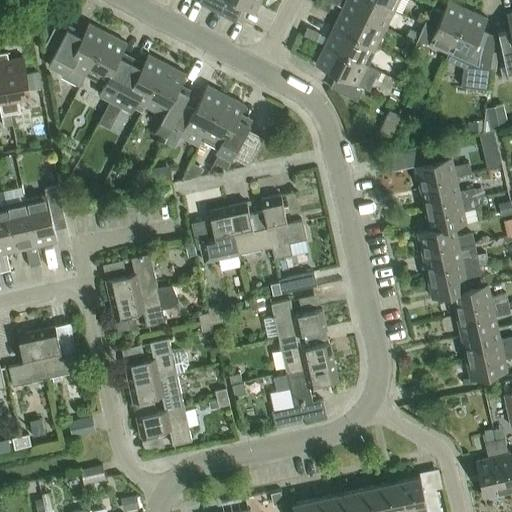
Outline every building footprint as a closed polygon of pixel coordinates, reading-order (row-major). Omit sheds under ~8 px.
[(199,0),(231,15),(237,3),(255,11),(260,0),(199,0)] [(332,2),(327,0),(321,0),(318,7),(327,11),(331,3),(332,2)] [(394,10),(373,0),(345,0),(342,7),(385,28),(394,10)] [(373,0),(394,10),(398,0),(373,0)] [(417,38),(428,43),(448,52),(467,9),(448,0),(442,12),(431,7),(417,38)] [(385,28),(342,7),(333,26),(376,46),(385,28)] [(493,45),(478,38),(487,18),(467,9),(448,52),(445,59),(463,67),(461,86),(487,89),(493,45)] [(420,11),(416,19),(423,22),(427,14),(420,11)] [(499,37),(508,74),(509,80),(511,79),(511,12),(506,13),(511,35),(499,37)] [(54,50),(46,64),(81,83),(86,74),(107,32),(88,22),(83,33),(67,25),(63,32),(54,50)] [(367,65),(376,46),(333,26),(324,44),(367,65)] [(303,34),(317,41),(320,33),(307,27),(303,34)] [(406,35),(415,39),(419,31),(409,27),(406,35)] [(107,32),(86,74),(104,84),(99,94),(110,100),(131,59),(121,53),(126,42),(107,32)] [(378,70),(367,65),(324,44),(315,63),(336,74),(330,87),(357,100),(363,87),(369,90),(378,70)] [(7,52),(0,53),(0,55),(11,113),(20,112),(17,97),(30,94),(29,90),(26,74),(23,57),(8,59),(7,52)] [(131,59),(110,100),(132,112),(134,108),(141,111),(145,105),(167,63),(148,53),(142,65),(131,59)] [(0,109),(1,115),(3,124),(11,122),(10,114),(11,113),(0,55),(0,109)] [(167,63),(145,105),(163,115),(155,131),(166,137),(172,125),(184,103),(182,102),(189,90),(180,85),(186,73),(167,63)] [(38,72),(26,74),(29,90),(41,88),(38,72)] [(184,103),(172,125),(183,131),(185,126),(204,136),(226,94),(207,84),(194,109),(184,103)] [(419,110),(424,98),(411,93),(406,104),(419,110)] [(204,136),(202,140),(221,151),(219,154),(231,159),(244,133),(251,118),(241,113),(245,104),(226,94),(204,136)] [(485,107),(482,129),(509,122),(504,102),(485,107)] [(472,123),(467,123),(468,133),(473,133),(482,132),(481,120),(472,121),(472,123)] [(502,163),(500,153),(485,157),(487,166),(502,163)] [(0,156),(0,168),(11,166),(8,155),(0,156)] [(451,157),(415,165),(420,187),(456,179),(455,176),(471,173),(469,162),(453,166),(451,157)] [(191,164),(182,180),(199,176),(202,170),(191,164)] [(170,167),(149,169),(150,184),(171,182),(170,167)] [(456,179),(420,187),(424,208),(476,197),(474,187),(459,191),(456,179)] [(45,189),(46,195),(55,231),(66,228),(57,186),(45,189)] [(289,242),(306,238),(302,219),(287,223),(280,194),(261,198),(267,227),(268,227),(272,246),(271,246),(274,258),(292,254),(289,242)] [(46,195),(25,199),(36,245),(57,241),(55,231),(46,195)] [(476,197),(424,208),(429,229),(454,224),(454,226),(466,223),(463,211),(479,207),(476,197)] [(16,250),(26,248),(30,265),(40,262),(36,245),(25,199),(5,204),(16,250)] [(511,206),(511,200),(499,203),(502,215),(511,212),(511,206)] [(247,202),(228,206),(238,253),(271,246),(272,246),(268,227),(267,227),(253,230),(247,202)] [(16,250),(5,204),(0,205),(0,270),(10,269),(6,252),(16,250)] [(204,261),(238,253),(228,206),(209,210),(215,238),(199,242),(204,261)] [(429,229),(417,232),(422,254),(458,246),(459,247),(474,244),(472,233),(456,236),(454,226),(454,224),(429,229)] [(193,243),(185,245),(188,256),(196,254),(193,243)] [(458,246),(422,254),(427,275),(463,267),(479,264),(477,254),(461,258),(459,247),(458,246)] [(106,279),(110,298),(157,287),(150,253),(131,257),(134,273),(106,279)] [(463,267),(427,275),(432,298),(451,293),(468,290),(468,288),(465,277),(481,274),(479,264),(463,267)] [(270,283),(272,294),(316,284),(313,271),(278,279),(279,281),(270,283)] [(165,322),(162,308),(171,306),(176,301),(172,284),(157,287),(110,298),(114,317),(143,310),(146,326),(165,322)] [(468,290),(451,293),(456,315),(508,303),(506,293),(490,296),(487,284),(468,288),(468,290)] [(249,299),(251,309),(263,305),(261,296),(249,299)] [(270,303),(274,317),(263,319),(267,337),(277,334),(278,337),(297,333),(297,334),(326,328),(322,308),(293,314),(290,299),(270,303)] [(508,303),(456,315),(461,336),(497,328),(497,327),(494,316),(510,312),(508,303)] [(218,305),(207,308),(208,312),(209,315),(219,313),(218,305)] [(208,312),(198,314),(200,322),(210,320),(209,315),(208,312)] [(219,313),(209,315),(210,320),(212,329),(213,329),(211,323),(221,321),(219,313)] [(210,320),(200,322),(201,331),(212,329),(210,320)] [(36,330),(47,377),(81,369),(77,350),(61,354),(55,325),(36,330)] [(497,328),(461,336),(465,357),(511,346),(511,336),(500,339),(497,328)] [(12,385),(47,377),(36,330),(17,334),(24,362),(8,366),(12,385)] [(300,348),(297,334),(297,333),(278,337),(286,371),(333,361),(329,342),(300,348)] [(176,372),(176,371),(183,370),(188,363),(187,356),(179,350),(172,352),(169,337),(149,342),(153,357),(124,364),(129,382),(176,372)] [(511,346),(465,357),(470,379),(507,371),(504,358),(511,356),(511,346)] [(286,371),(286,373),(273,376),(276,390),(289,387),(293,405),(272,410),(275,423),(304,417),(301,404),(312,401),(309,386),(337,379),(333,361),(286,371)] [(161,395),(164,409),(165,410),(184,405),(176,372),(129,382),(133,401),(161,395)] [(229,374),(233,390),(243,388),(240,372),(229,374)] [(214,389),(216,398),(228,395),(226,386),(214,389)] [(511,424),(511,391),(503,393),(511,425),(511,424)] [(216,398),(218,406),(230,404),(228,395),(216,398)] [(191,440),(184,405),(165,410),(164,409),(136,415),(140,435),(169,429),(172,444),(191,440)] [(61,424),(64,436),(95,429),(92,414),(68,420),(69,422),(61,424)] [(28,419),(32,436),(45,432),(41,416),(28,419)] [(248,424),(241,425),(243,433),(250,432),(248,424)] [(20,435),(22,445),(31,443),(28,433),(20,435)] [(12,437),(14,447),(22,445),(20,435),(12,437)] [(0,438),(0,450),(10,448),(7,437),(0,438)] [(494,440),(506,492),(511,490),(511,452),(508,453),(504,437),(494,440)] [(506,492),(494,440),(485,442),(488,458),(476,460),(484,496),(506,492)] [(80,468),(83,483),(106,478),(102,463),(80,468)] [(404,511),(440,511),(435,488),(423,491),(420,475),(398,480),(404,511)] [(404,511),(398,480),(377,485),(382,511),(404,511)] [(382,511),(377,485),(356,489),(360,511),(382,511)] [(360,511),(356,489),(335,494),(338,511),(360,511)] [(43,497),(42,497),(45,511),(54,511),(49,491),(42,493),(43,497)] [(271,493),(273,504),(283,502),(280,491),(271,493)] [(139,507),(136,493),(120,497),(123,511),(139,507)] [(338,511),(335,494),(314,498),(316,511),(338,511)] [(36,511),(45,511),(42,497),(34,499),(36,511)] [(293,511),(316,511),(314,498),(292,503),(293,511)]
